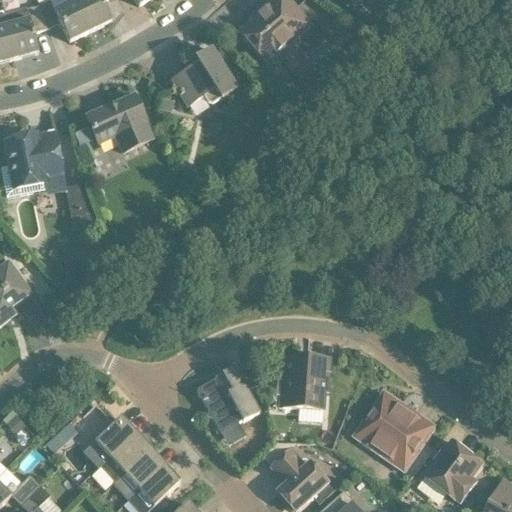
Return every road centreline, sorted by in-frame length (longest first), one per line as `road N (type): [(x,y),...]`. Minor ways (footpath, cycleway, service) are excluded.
road 1 (unclassified): [(89,358),(103,324),(482,0)]
road 2 (residential): [(511,458),(374,348),(340,333),(290,328),(235,336),(143,392)]
road 3 (residential): [(199,0),(89,78),(0,107)]
road 4 (residential): [(245,511),(143,392)]
